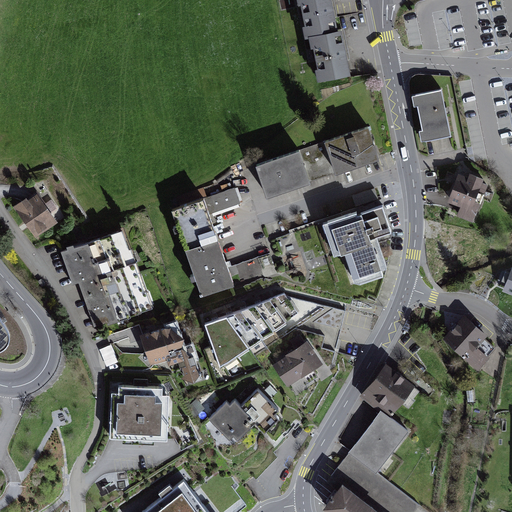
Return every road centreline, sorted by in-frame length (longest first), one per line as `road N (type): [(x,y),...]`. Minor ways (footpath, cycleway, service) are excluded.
road 1 (residential): [(0,208),(79,325),(96,371),(99,415),(76,480),(77,511)]
road 2 (residential): [(378,0),(415,194),(405,289)]
road 3 (residential): [(405,289),(302,491)]
road 4 (unknown): [(410,161),(221,237)]
road 5 (secondary): [(0,271),(36,311),(54,353),(34,381),(0,383)]
